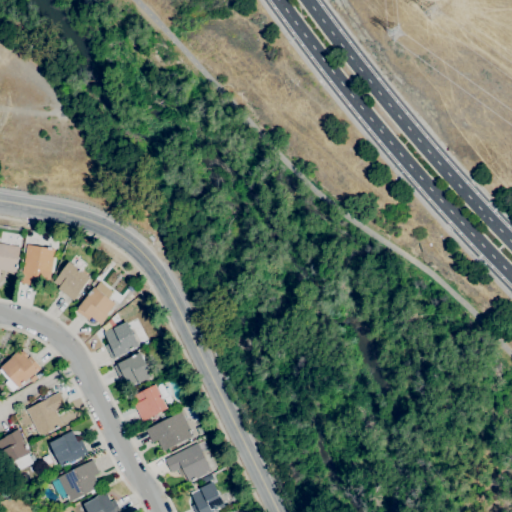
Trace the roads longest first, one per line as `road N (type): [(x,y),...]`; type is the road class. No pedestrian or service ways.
road 1 (tertiary): [(0,201),(65,213),(118,234),(144,256),(275,511)]
road 2 (secondary): [(275,0),(415,173),(511,276)]
road 3 (secondary): [(511,240),(309,0)]
road 4 (residential): [(159,511),(67,348),(34,323),(0,314)]
